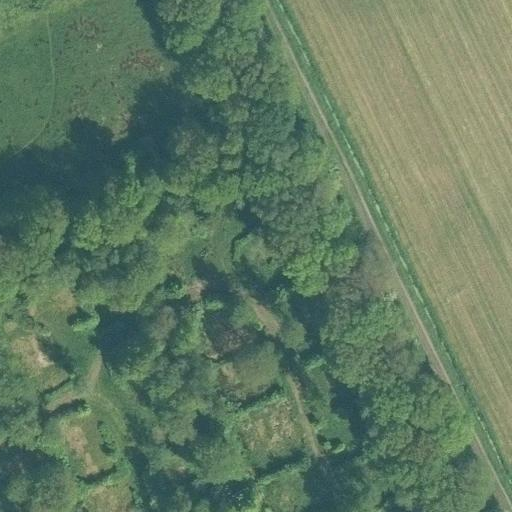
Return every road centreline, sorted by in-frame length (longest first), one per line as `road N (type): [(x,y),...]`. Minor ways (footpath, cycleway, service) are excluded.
road 1 (track): [(506,511),(259,0)]
road 2 (track): [(349,511),(317,461),(270,317),(250,297),(219,291),(176,299),(119,328),(79,382),(0,428)]
road 3 (track): [(154,511),(96,390),(82,377)]
